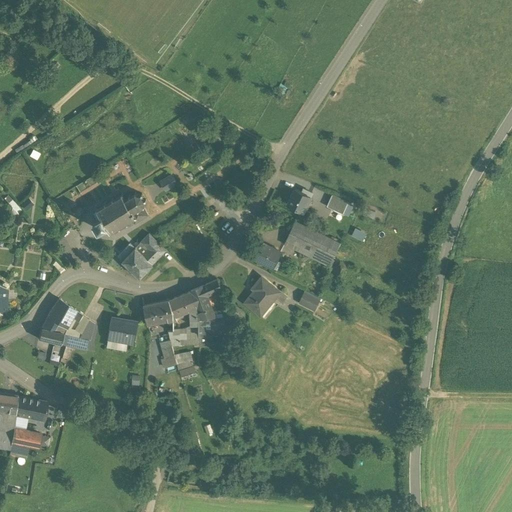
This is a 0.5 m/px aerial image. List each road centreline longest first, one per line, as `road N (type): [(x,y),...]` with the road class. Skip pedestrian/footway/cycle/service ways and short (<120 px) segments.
road 1 (secondary): [(511,116),(473,182),(443,258),(412,479),(417,511)]
road 2 (residential): [(0,339),(29,322),(66,278),(154,292),(207,275),(225,260),(281,152)]
road 3 (track): [(152,484),(364,511)]
road 4 (track): [(281,152),(115,62)]
road 5 (unclassified): [(281,152),(380,0)]
road 6 (track): [(148,511),(144,440),(73,407)]
road 7 (track): [(0,20),(115,62)]
